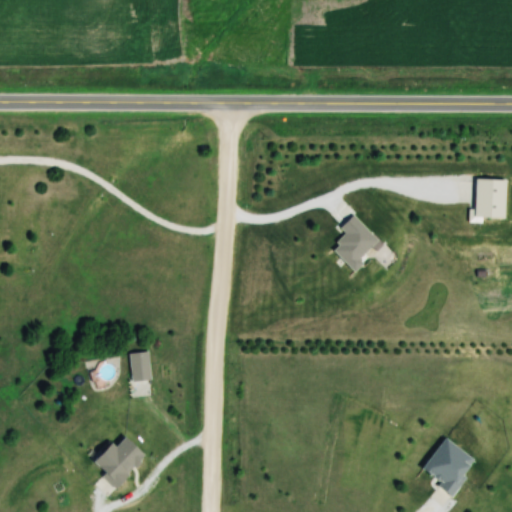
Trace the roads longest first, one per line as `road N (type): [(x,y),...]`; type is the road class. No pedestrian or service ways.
road 1 (tertiary): [(511,104),(0,101)]
road 2 (residential): [(211,511),(228,103)]
